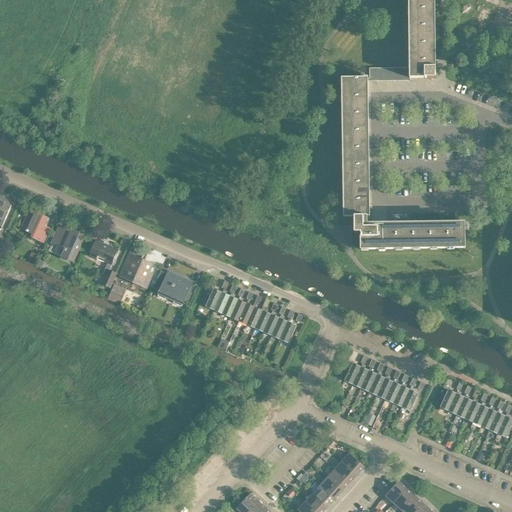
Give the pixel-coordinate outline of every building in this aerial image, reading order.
[(408,0),(409,68),(409,78),(435,78),(435,60),(432,60),(431,0),(408,0)] [(367,226),(365,78),(342,78),(344,216),(354,216),(355,232),(360,232),(360,249),(465,248),(464,225),(367,226)] [(0,225),(1,226),(0,228),(0,229),(11,205),(4,202),(6,199),(0,196),(0,225)] [(21,228),(26,230),(26,231),(28,232),(28,231),(32,233),(31,236),(43,242),(49,228),(44,226),(47,219),(47,218),(30,210),(29,210),(21,228)] [(51,244),(63,249),(63,250),(64,251),(62,257),(73,262),(80,245),(78,244),(83,234),(72,229),(71,232),(59,226),(51,244)] [(102,284),(110,288),(116,273),(109,270),(111,265),(118,250),(95,240),(92,247),(91,246),(89,250),(91,251),(89,255),(96,258),(96,259),(97,260),(98,258),(104,260),(104,261),(107,263),(103,274),(106,275),(102,284)] [(29,261),(34,264),(38,255),(33,252),(29,261)] [(129,254),(127,258),(119,276),(148,289),(148,288),(147,287),(150,279),(147,278),(152,264),(129,254)] [(161,271),(153,289),(160,291),(158,295),(165,298),(167,294),(175,298),(174,302),(182,305),(192,282),(183,278),(182,280),(177,278),(178,276),(168,272),(167,274),(161,271)] [(114,284),(107,299),(117,303),(123,288),(114,284)] [(222,292),(213,289),(205,306),(214,310),(222,292)] [(230,296),(222,292),(214,310),(222,314),(230,296)] [(238,300),(230,296),(222,314),(230,317),(238,300)] [(246,303),(238,300),(230,317),(238,321),(246,303)] [(255,307),(246,303),(238,321),(247,325),(255,307)] [(263,311),(255,307),(247,325),(255,328),(263,311)] [(271,314),(263,311),(255,328),(263,332),(271,314)] [(279,318),(271,314),(263,332),(271,336),(279,318)] [(287,321),(279,318),(271,336),(280,339),(287,321)] [(296,325),(287,321),(280,339),(288,343),(296,325)] [(361,367),(352,363),(344,380),(352,384),(361,367)] [(369,371),(361,367),(352,384),(361,388),(369,371)] [(377,374),(369,371),(361,388),(369,392),(377,374)] [(385,378),(377,374),(369,392),(377,396),(385,378)] [(393,382),(385,378),(377,396),(385,400),(393,382)] [(401,386),(393,382),(385,400),(393,403),(401,386)] [(410,389),(401,386),(393,403),(401,407),(410,389)] [(418,393),(410,389),(401,407),(410,411),(418,393)] [(456,393),(448,389),(440,407),(448,411),(456,393)] [(464,397),(456,393),(448,411),(456,415),(464,397)] [(473,401),(464,397),(456,415),(464,419),(473,401)] [(481,405),(473,401),(464,419),(473,422),(481,405)] [(489,408),(481,405),(473,422),(481,426),(489,408)] [(497,412),(489,408),(481,426),(489,430),(497,412)] [(505,416),(497,412),(489,430),(497,434),(505,416)] [(365,424),(371,426),(375,416),(369,414),(365,424)] [(511,423),(511,419),(505,416),(497,434),(506,438),(511,423)] [(349,453),(342,461),(356,475),(364,466),(349,453)] [(342,461),(334,469),(349,483),(356,475),(342,461)] [(334,469),(327,477),(342,491),(349,483),(334,469)] [(299,475),(296,478),(296,479),(298,480),(302,484),(309,476),(305,472),(303,475),(301,473),(299,475)] [(327,477),(320,485),(334,499),(342,491),(327,477)] [(385,495),(393,503),(407,488),(398,481),(385,495)] [(320,485),(312,493),(327,507),(334,499),(320,485)] [(393,503),(401,510),(415,496),(407,488),(393,503)] [(236,508),(240,511),(248,511),(258,501),(250,493),(236,508)] [(312,493),(305,501),(316,511),(322,511),(327,507),(312,493)] [(401,510),(403,511),(414,511),(423,503),(415,496),(401,510)] [(248,511),(262,511),(266,508),(258,501),(248,511)] [(316,511),(305,501),(297,510),(299,511),(316,511)] [(414,511),(429,511),(431,510),(423,503),(414,511)]
